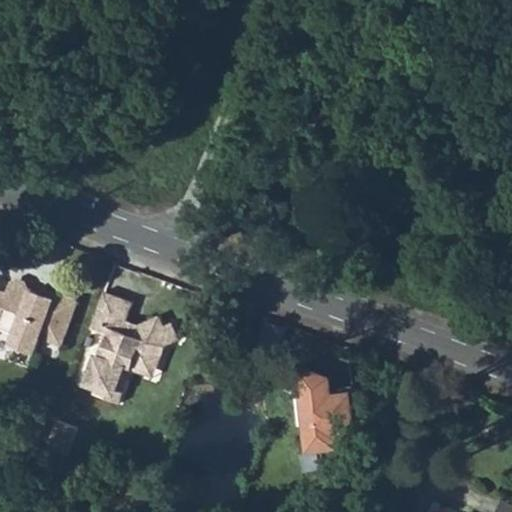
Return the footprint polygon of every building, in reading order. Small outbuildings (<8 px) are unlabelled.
[(11,291),(0,287),(0,324),(19,332),(15,341),(37,350),(43,333),(64,341),(79,299),(58,291),(56,296),(46,292),(31,287),(28,280),(21,278),(15,281),(11,291)] [(58,291),(48,287),(46,292),(56,296),(58,291)] [(107,289),(94,325),(108,331),(89,382),(98,385),(96,391),(121,400),(133,366),(145,361),(147,355),(152,357),(164,352),(168,343),(169,343),(164,332),(167,325),(162,313),(142,323),(140,329),(130,325),(128,321),(129,318),(136,300),(107,289)] [(142,323),(129,318),(128,321),(130,325),(140,329),(142,323)] [(175,321),(167,325),(164,332),(169,343),(182,336),(175,321)] [(145,361),(133,366),(155,374),(164,352),(152,357),(147,355),(145,361)] [(335,383),(328,384),(328,379),(303,367),(293,362),(284,380),(305,390),(308,447),(321,446),(322,468),(338,472),(345,453),(360,452),(362,438),(357,385),(336,387),(335,383)] [(303,362),(303,367),(328,379),(328,384),(335,383),(335,377),(303,362)]
